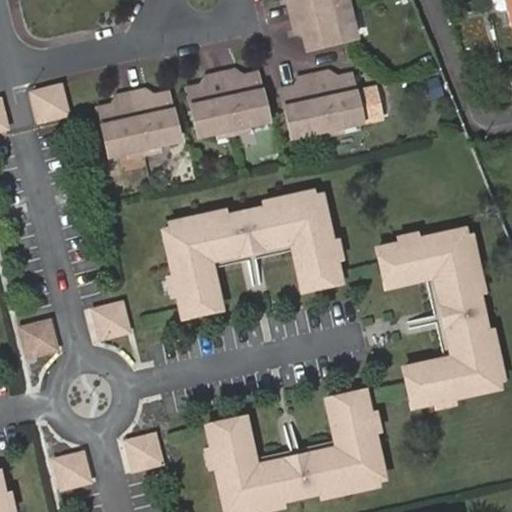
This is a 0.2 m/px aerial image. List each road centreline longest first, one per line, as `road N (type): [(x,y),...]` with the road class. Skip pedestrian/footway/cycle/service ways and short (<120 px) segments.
road 1 (residential): [(199,0),(176,34),(11,71)]
road 2 (residential): [(423,0),(470,110),(492,119),(511,115)]
